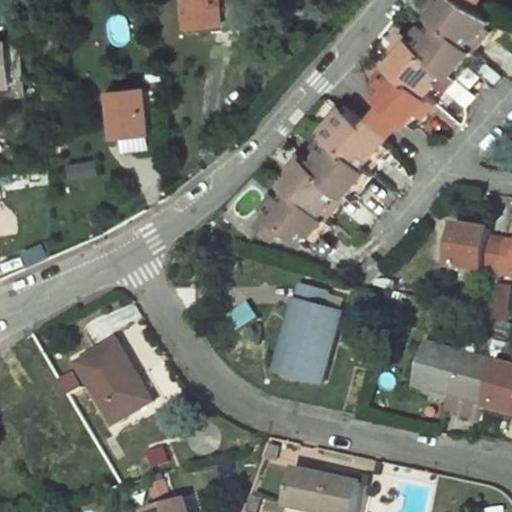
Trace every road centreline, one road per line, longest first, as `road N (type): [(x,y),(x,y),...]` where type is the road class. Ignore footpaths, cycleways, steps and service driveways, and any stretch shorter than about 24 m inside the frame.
road 1 (residential): [(130,248),(202,367),(286,421),(511,465)]
road 2 (unclassified): [(329,63),(242,155),(130,248)]
road 3 (residential): [(329,63),(449,173)]
road 4 (unclassified): [(0,310),(130,248)]
